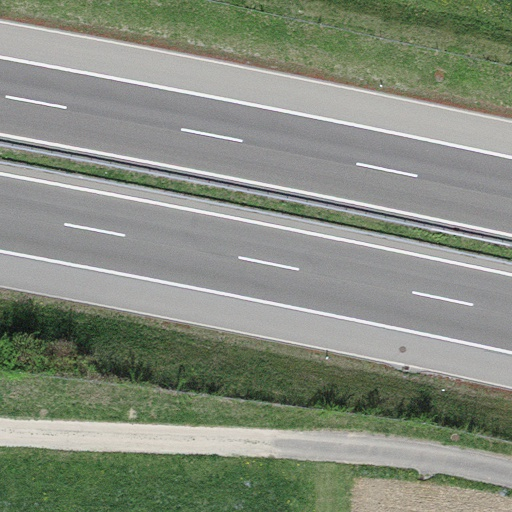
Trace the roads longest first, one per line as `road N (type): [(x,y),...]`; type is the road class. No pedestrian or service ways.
road 1 (motorway): [(0,212),(511,313)]
road 2 (motorway): [(511,196),(0,95)]
road 3 (track): [(0,433),(372,450),(511,474)]
